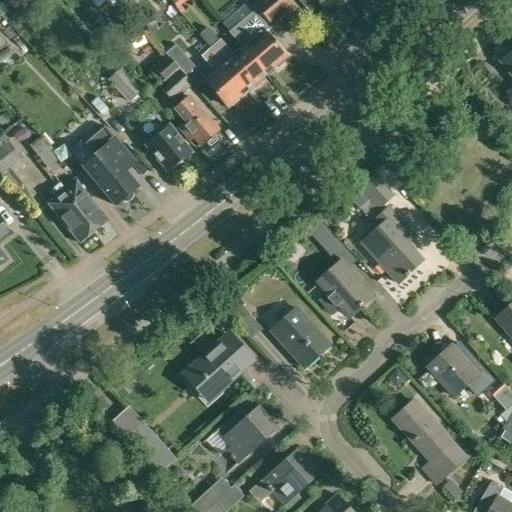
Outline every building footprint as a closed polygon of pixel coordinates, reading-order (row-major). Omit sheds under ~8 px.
[(255,0),(251,4),(265,21),(270,28),(287,14),(289,16),(293,12),(283,0),(255,0)] [(347,0),(317,0),(331,15),(347,0)] [(241,48),(264,75),(286,56),(258,26),(265,21),(251,4),(243,11),(249,17),(227,33),(241,48)] [(158,28),(153,16),(145,19),(150,32),(158,28)] [(209,49),(246,91),(264,75),(241,48),(234,55),(220,39),(218,40),(207,27),(198,34),(210,48),(209,49)] [(166,54),(168,57),(191,82),(200,73),(178,48),(175,45),(166,54)] [(203,81),(226,108),(246,91),(209,49),(200,57),(213,73),(203,81)] [(139,103),(156,123),(164,116),(120,67),(104,50),(91,62),(99,71),(102,68),(110,76),(106,80),(133,108),(139,103)] [(511,52),(500,63),(511,77),(511,52)] [(157,87),(173,104),(193,85),(191,82),(168,57),(153,70),(163,81),(157,87)] [(85,94),(94,86),(76,67),(68,76),(85,94)] [(192,138),(200,146),(218,131),(200,110),(200,109),(189,96),(174,110),(185,122),(178,128),(189,141),(192,138)] [(144,145),(167,172),(191,152),(168,125),(144,145)] [(132,194),(132,192),(138,187),(125,172),(135,163),(104,126),(82,144),(93,157),(81,166),(115,206),(121,201),(123,202),(124,203),(126,203),(127,203),(128,203),(129,202),(130,201),(131,200),(132,200),(132,198),(133,197),(133,196),(133,195),(132,194)] [(49,145),(42,136),(29,147),(36,155),(49,145)] [(10,169),(22,160),(7,141),(0,146),(0,175),(1,176),(2,175),(14,191),(22,185),(10,169)] [(373,173),(360,184),(380,206),(393,194),(373,173)] [(59,183),(55,186),(92,233),(107,221),(74,179),(63,188),(59,183)] [(46,202),(79,243),(92,233),(55,186),(48,192),(52,197),(46,202)] [(360,244),(396,284),(403,278),(405,279),(408,276),(406,274),(420,262),(404,244),(402,246),(395,237),(405,228),(387,209),(371,223),(377,229),(360,244)] [(306,230),(316,241),(328,230),(318,219),(306,230)] [(348,318),(371,297),(339,261),(316,282),(326,293),(318,300),(331,315),(339,308),(348,318)] [(218,302),(237,324),(249,314),(230,292),(218,302)] [(511,302),(494,319),(491,321),(511,344),(511,302)] [(270,331),(303,367),(328,345),(295,308),(270,331)] [(233,324),(220,309),(209,319),(222,333),(233,324)] [(193,366),(216,391),(250,360),(228,335),(193,366)] [(480,394),(488,387),(450,346),(426,367),(454,397),(470,383),(480,394)] [(509,418),(511,413),(511,394),(503,385),(500,388),(492,396),(505,410),(500,415),(501,416),(506,422),(506,423),(508,420),(509,419),(509,418)] [(422,470),(435,484),(465,458),(413,400),(392,419),(431,462),(422,470)] [(277,428),(256,405),(244,416),(239,410),(216,430),(230,446),(225,450),(237,464),(277,428)] [(142,422),(125,437),(148,463),(165,447),(142,422)] [(273,493),(284,506),(296,495),(318,475),(295,450),(261,480),(247,492),(259,505),(273,493)] [(176,466),(169,473),(175,480),(183,473),(176,466)] [(455,499),(461,493),(450,480),(444,486),(455,499)] [(511,511),(511,504),(498,497),(502,490),(490,482),(472,511),(511,511)] [(188,508),(191,511),(205,511),(216,502),(206,491),(188,508)] [(296,495),(284,506),(288,510),(300,499),(296,495)] [(316,511),(351,511),(336,495),(316,511)] [(205,511),(225,511),(216,502),(205,511)]
